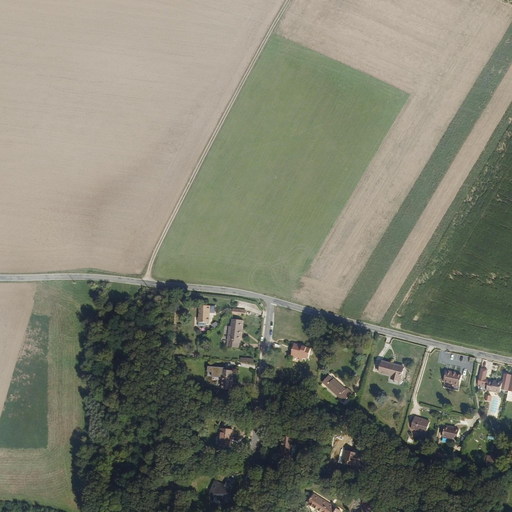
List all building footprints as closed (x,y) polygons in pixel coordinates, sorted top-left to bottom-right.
[(211,305),(200,304),(199,317),(198,317),(198,321),(209,322),(211,305)] [(230,343),(229,342),(228,348),(239,349),(240,344),(241,344),(244,322),(233,320),(232,328),(230,343)] [(305,345),(296,343),(293,354),(301,356),(301,358),(305,359),(305,357),(310,359),(313,349),(309,348),(308,349),(305,348),(305,345)] [(407,367),(386,361),(383,373),(395,376),(395,378),(404,380),(407,367)] [(234,372),(227,371),(226,378),(224,378),(223,390),(234,391),(234,385),(233,385),(233,379),(234,372)] [(491,372),(484,371),(481,386),(491,388),(489,394),(503,398),(504,393),(506,387),(500,386),(499,387),(496,386),(492,385),(492,382),(489,381),(491,372)] [(458,374),(452,373),(450,384),(459,386),(458,388),(465,389),(467,377),(458,375),(458,374)] [(328,376),(324,382),(347,400),(354,391),(348,386),(348,387),(335,377),(333,379),(328,376)] [(418,430),(433,434),(436,424),(421,419),(418,430)] [(456,430),(456,429),(451,428),(449,437),(454,438),(453,440),(459,441),(459,440),(463,441),(465,432),(461,432),(456,430)] [(234,432),(223,431),(221,447),(232,449),(234,432)] [(293,465),(294,452),(295,444),(285,443),(284,457),(283,459),(281,459),(281,464),(293,465)] [(364,457),(352,453),(348,466),(358,469),(360,461),(362,462),(364,457)] [(488,463),(495,465),(497,457),(489,456),(488,463)] [(223,487),(213,484),(209,496),(219,500),(219,501),(223,509),(219,511),(221,511),(229,509),(229,508),(236,506),(233,497),(227,497),(232,485),(225,482),(223,487)] [(341,511),(317,496),(311,506),(321,511),(341,511)]
